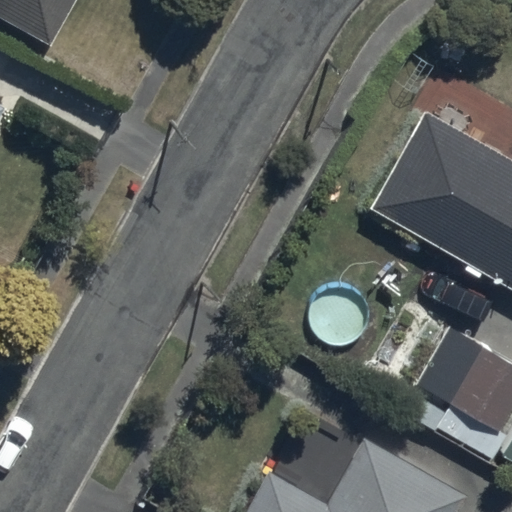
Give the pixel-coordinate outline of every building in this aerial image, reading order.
[(0,0),(0,22),(47,50),(75,0),(0,0)] [(511,167),(426,123),(416,118),(364,218),(511,295),(511,167)] [(503,436),(496,432),(511,402),(511,368),(473,346),(449,333),(417,390),(448,406),(441,417),(412,401),(402,419),(430,435),(434,429),(489,460),(503,436)] [(511,431),(496,459),(511,466),(511,431)] [(321,504),(269,474),(247,511),(458,511),(465,501),(358,440),(321,504)]
